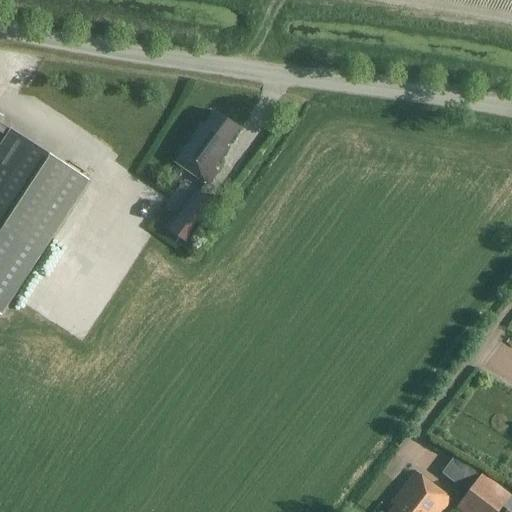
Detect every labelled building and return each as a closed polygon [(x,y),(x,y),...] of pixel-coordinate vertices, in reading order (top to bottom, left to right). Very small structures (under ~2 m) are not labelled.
[(215,111),(202,129),(200,128),(175,163),(208,187),(221,169),(216,165),(229,148),(227,146),(239,128),(215,111)] [(0,133),(7,138),(0,148),(0,312),(1,313),(88,180),(12,130),(12,131),(0,123),(0,119),(3,116),(0,114),(0,133)] [(183,215),(179,219),(196,231),(214,205),(198,193),(183,215)] [(467,490),(479,471),(455,455),(443,474),(467,490)] [(420,476),(415,473),(391,504),(394,505),(388,511),(441,511),(451,500),(446,496),(446,495),(421,476),(420,476)] [(497,511),(510,495),(482,474),(457,508),(462,511),(497,511)]
